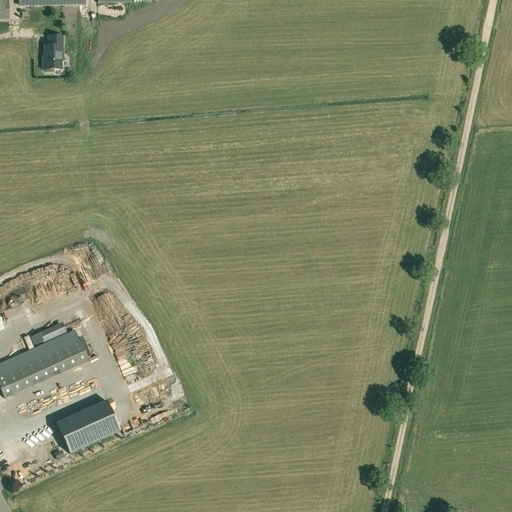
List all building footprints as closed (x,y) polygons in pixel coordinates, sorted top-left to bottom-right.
[(0,0),(0,20),(8,20),(8,11),(8,3),(4,3),(4,0),(18,0),(19,6),(85,5),(85,0),(0,0)] [(62,53),(62,36),(49,37),(49,47),(45,47),(45,61),(43,61),(43,71),(45,71),(45,72),(46,73),(52,73),(53,72),(53,70),(61,70),(61,53),(62,53)] [(84,259),(89,268),(101,261),(96,253),(84,259)] [(13,306),(19,303),(16,296),(10,299),(13,306)] [(50,351),(0,373),(0,391),(3,399),(88,361),(78,338),(61,346),(58,338),(46,344),(50,351)] [(105,373),(98,378),(110,396),(118,391),(105,373)] [(69,457),(119,434),(105,404),(55,427),(56,430),(27,444),(38,468),(67,454),(69,457)]
